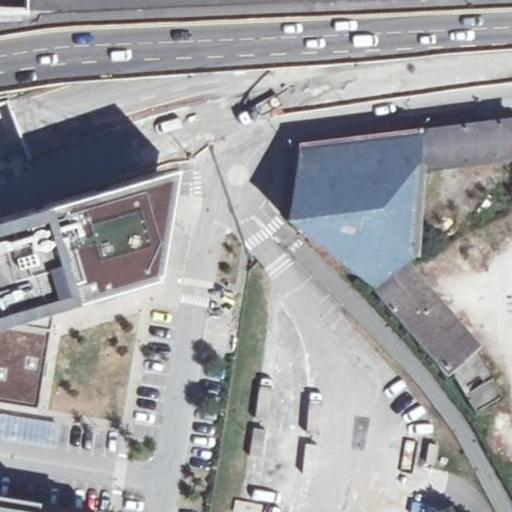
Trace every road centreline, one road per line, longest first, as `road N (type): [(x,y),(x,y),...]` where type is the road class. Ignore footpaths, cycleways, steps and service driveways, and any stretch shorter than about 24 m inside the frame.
road 1 (trunk): [(0,134),(152,81),(286,49),(511,20)]
road 2 (secondary): [(0,68),(437,46)]
road 3 (residential): [(161,511),(210,211),(214,108)]
road 4 (unclassified): [(214,108),(437,46)]
road 5 (unclassified): [(0,168),(142,120),(214,108)]
road 6 (secondary): [(158,0),(0,42)]
